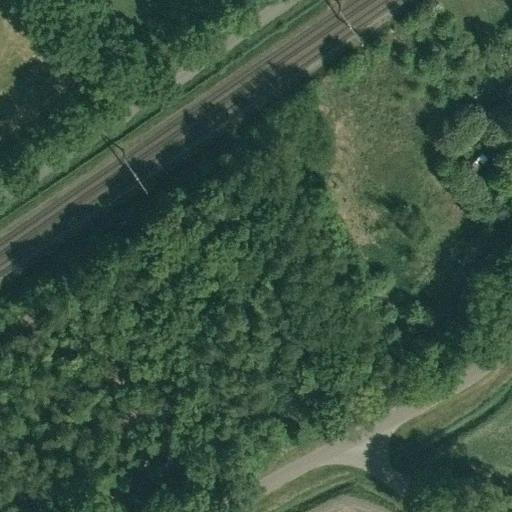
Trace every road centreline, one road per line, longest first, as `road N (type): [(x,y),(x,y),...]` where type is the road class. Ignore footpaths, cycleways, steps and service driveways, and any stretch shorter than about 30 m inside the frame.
road 1 (unclassified): [(345,440),(458,384),(511,340)]
road 2 (unclassified): [(219,511),(345,440)]
road 3 (unclassified): [(450,511),(345,440)]
